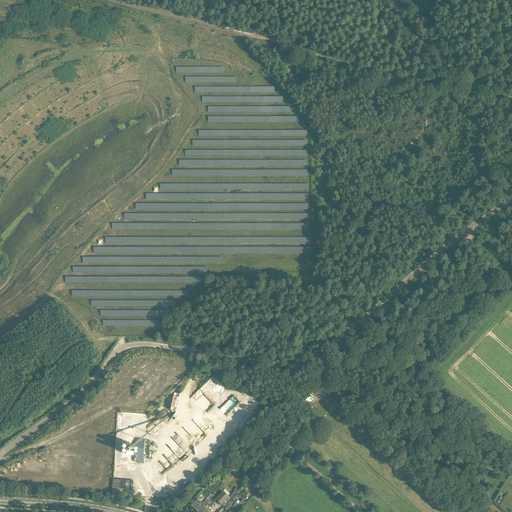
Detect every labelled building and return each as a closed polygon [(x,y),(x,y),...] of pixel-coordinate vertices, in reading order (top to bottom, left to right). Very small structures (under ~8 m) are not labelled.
[(176,411),(179,396),(174,395),(170,410),(176,411)] [(113,479),(113,488),(133,489),(133,481),(113,479)] [(217,485),(215,482),(214,482),(209,487),(212,490),(217,485)] [(217,485),(212,490),(214,493),(220,488),(217,485)] [(224,507),(236,492),(234,491),(230,496),(229,495),(228,495),(223,491),(216,499),(221,504),(224,507)] [(197,511),(211,497),(213,495),(211,493),(202,503),(201,502),(194,509),(197,511)] [(191,505),(194,509),(201,502),(199,501),(203,496),(201,494),(191,505)] [(211,497),(197,511),(203,511),(207,508),(206,507),(213,499),(211,497)]
